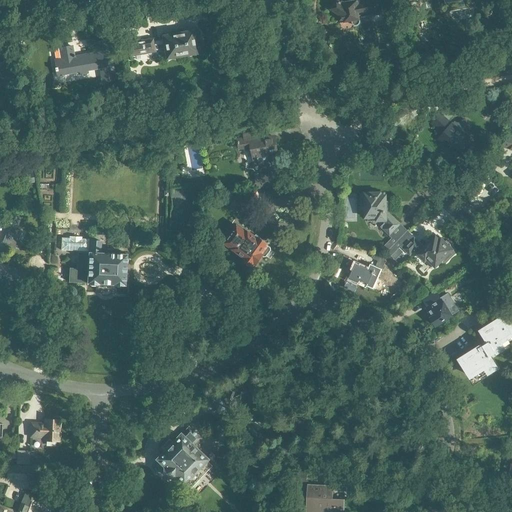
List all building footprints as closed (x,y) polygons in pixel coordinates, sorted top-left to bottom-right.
[(359,13),(372,10),(374,21),(384,20),(383,14),(384,13),(381,0),(366,0),(344,4),(339,1),(338,1),(337,0),(336,2),(335,2),(332,6),(332,8),(331,9),(338,14),(339,15),(339,16),(339,17),(340,17),(341,23),(352,21),(353,23),(353,24),(354,25),(355,25),(356,25),(357,25),(358,25),(359,24),(360,23),(360,22),(360,21),(359,13)] [(446,0),(448,11),(475,7),(473,0),(446,0)] [(146,41),(129,43),(131,55),(131,56),(156,52),(156,51),(167,50),(168,57),(172,57),(173,58),(176,57),(177,56),(187,54),(188,55),(191,55),(192,53),(201,52),(198,32),(184,34),(183,33),(181,34),(181,32),(180,32),(180,33),(175,34),(173,35),(173,36),(165,37),(165,40),(154,42),(153,39),(146,41)] [(72,46),(60,48),(61,59),(54,60),(56,68),(54,68),(55,71),(56,71),(57,75),(78,72),(79,74),(87,72),(87,70),(102,68),(104,77),(114,75),(111,61),(113,61),(112,59),(111,59),(108,41),(97,43),(99,53),(81,56),(80,56),(80,57),(80,58),(75,58),(75,55),(73,55),(72,46)] [(472,138),(467,133),(466,133),(466,132),(466,131),(466,130),(466,129),(466,128),(467,128),(468,127),(468,126),(469,126),(469,125),(469,124),(469,123),(469,122),(468,121),(467,121),(467,120),(466,120),(465,120),(464,120),(463,120),(462,121),(461,122),(460,122),(460,123),(459,123),(458,123),(457,123),(456,122),(454,124),(453,123),(452,124),(440,114),(432,123),(444,133),(439,139),(452,151),(451,152),(455,156),(456,155),(458,156),(465,149),(467,151),(473,144),(471,142),(470,141),(472,138)] [(269,155),(277,154),(274,136),(262,139),(261,131),(244,134),(244,137),(238,138),(239,141),(238,141),(239,144),(240,149),(251,147),(253,155),(254,155),(256,166),(271,163),(269,155)] [(511,136),(505,135),(503,148),(511,150),(511,136)] [(34,184),(33,173),(20,175),(21,182),(27,181),(28,185),(34,184)] [(258,189),(275,186),(273,174),(255,177),(258,189)] [(390,201),(386,201),(386,195),(384,195),(384,193),(377,193),(375,191),(371,191),(368,193),(362,194),(362,209),(365,209),(366,218),(377,218),(377,221),(383,221),(386,223),(382,228),(389,234),(400,224),(390,214),(390,213),(390,201)] [(238,195),(240,205),(260,202),(258,192),(238,195)] [(226,243),(246,258),(245,260),(252,266),(255,262),(257,263),(263,255),(264,257),(267,256),(272,251),(271,248),(267,245),(268,244),(260,239),(250,232),(249,233),(239,226),(241,224),(237,221),(234,226),(235,227),(234,229),(236,230),(226,243)] [(208,226),(202,229),(206,238),(212,235),(208,226)] [(7,227),(3,237),(16,242),(21,228),(18,227),(17,231),(7,227)] [(425,248),(416,240),(407,231),(393,245),(387,251),(386,252),(391,256),(401,246),(410,254),(414,250),(425,261),(427,259),(435,267),(442,261),(444,263),(455,252),(450,247),(450,244),(447,241),(444,241),(440,237),(438,239),(436,237),(425,248)] [(3,237),(0,245),(14,250),(16,242),(3,237)] [(88,283),(90,286),(97,286),(99,284),(99,283),(113,284),(114,284),(116,287),(122,287),(125,285),(125,282),(127,282),(127,274),(126,274),(126,263),(126,262),(127,262),(127,261),(127,260),(127,259),(126,258),(126,255),(100,253),(101,241),(89,241),(89,239),(82,239),(82,237),(70,237),(69,238),(62,238),(61,250),(79,251),(79,252),(78,252),(78,255),(77,256),(77,260),(78,261),(78,264),(80,264),(80,269),(70,268),(69,282),(88,283)] [(387,251),(393,245),(388,241),(383,247),(387,251)] [(373,257),(373,259),(378,261),(384,262),(385,262),(386,262),(386,261),(387,256),(387,255),(387,254),(386,254),(375,251),(373,257)] [(206,259),(195,270),(215,290),(226,280),(206,259)] [(0,263),(0,278),(9,282),(9,284),(22,289),(27,273),(0,263)] [(356,264),(350,278),(374,289),(382,269),(376,266),(371,264),(368,269),(356,264)] [(436,326),(452,316),(452,315),(458,311),(448,294),(435,301),(436,303),(427,308),(431,314),(433,314),(434,316),(431,318),(432,320),(432,321),(433,324),(435,325),(436,326)] [(489,342),(486,344),(493,355),(496,353),(511,343),(511,336),(511,335),(511,329),(504,317),(482,331),(489,342)] [(483,346),(483,345),(460,360),(471,377),(475,374),(478,380),(497,368),(490,357),(493,355),(486,344),(483,346)] [(221,394),(228,409),(229,410),(243,403),(242,400),(248,397),(244,387),(237,390),(235,387),(221,394)] [(60,420),(53,420),(46,420),(45,426),(39,425),(39,424),(31,424),(31,437),(44,437),(44,440),(59,441),(60,420)] [(254,426),(247,434),(255,441),(262,433),(254,426)] [(190,488),(211,466),(205,460),(206,459),(193,446),(201,438),(189,428),(182,435),(181,435),(172,443),(171,442),(164,450),(165,451),(157,459),(166,467),(165,468),(165,473),(169,477),(174,476),(183,484),(184,483),(190,488)] [(31,451),(17,450),(17,464),(30,464),(31,451)] [(34,467),(8,466),(8,478),(33,480),(34,467)] [(308,485),(307,511),(343,511),(344,499),(330,499),(330,493),(332,493),(333,486),(308,485)] [(33,511),(39,499),(30,495),(26,493),(20,507),(21,507),(19,511),(17,511),(0,504),(0,511),(33,511)]
